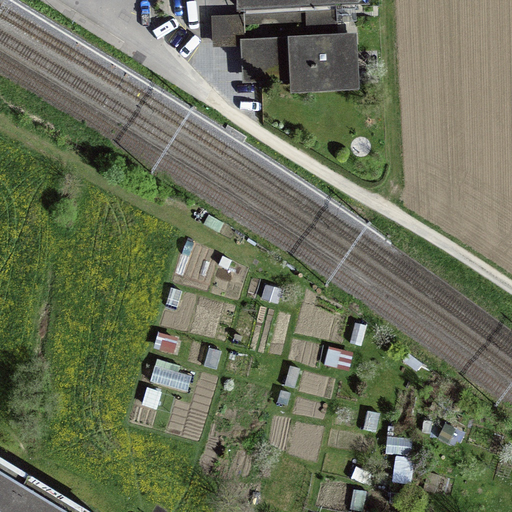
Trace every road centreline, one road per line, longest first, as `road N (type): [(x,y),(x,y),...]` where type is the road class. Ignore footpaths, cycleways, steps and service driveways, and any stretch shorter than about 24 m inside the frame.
road 1 (track): [(400,216),(207,95)]
road 2 (track): [(390,0),(400,216)]
road 3 (track): [(511,287),(400,216)]
